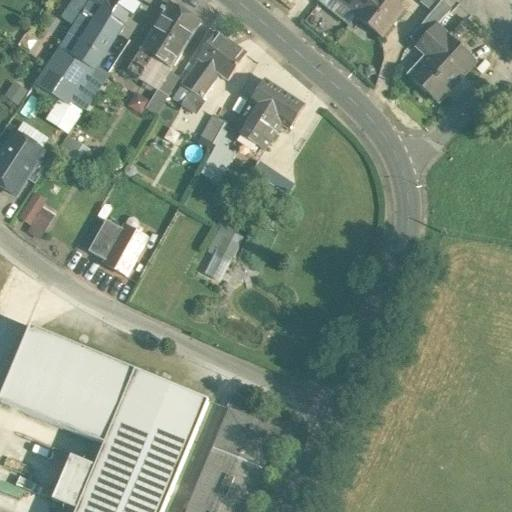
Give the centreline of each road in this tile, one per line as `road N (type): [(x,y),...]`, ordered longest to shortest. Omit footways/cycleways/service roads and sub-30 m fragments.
road 1 (residential): [(341,411),(166,342),(46,279),(0,236)]
road 2 (tertiary): [(404,172),(403,240),(341,411)]
road 3 (tertiary): [(240,0),(353,101),(404,172)]
road 4 (residential): [(404,172),(477,100),(511,79)]
